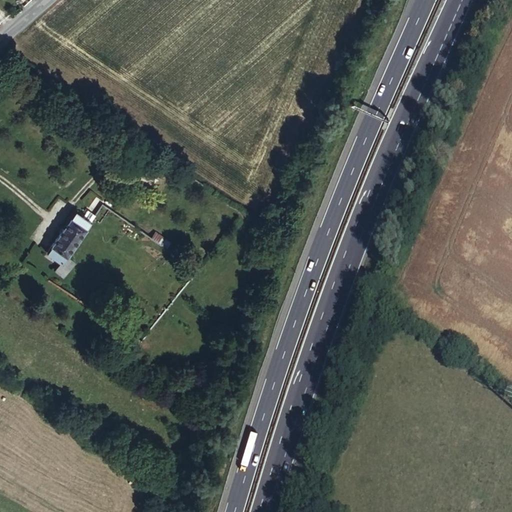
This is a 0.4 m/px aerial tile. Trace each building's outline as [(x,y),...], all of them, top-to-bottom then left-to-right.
[(168,166),(152,154),(149,157),(140,170),(134,178),(150,190),(168,166)] [(45,250),(47,252),(76,210),(74,209),(45,250)] [(59,260),(64,254),(88,218),(76,210),(47,252),(59,260)] [(154,233),(150,238),(165,248),(168,242),(154,233)] [(72,260),(64,254),(59,260),(52,268),(60,275),(72,260)] [(192,259),(188,263),(195,268),(199,263),(192,259)]
